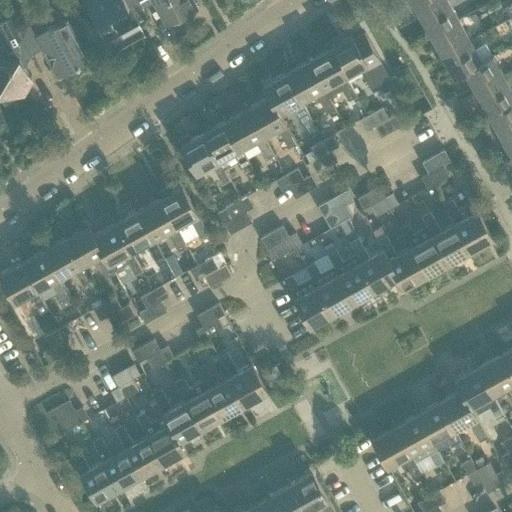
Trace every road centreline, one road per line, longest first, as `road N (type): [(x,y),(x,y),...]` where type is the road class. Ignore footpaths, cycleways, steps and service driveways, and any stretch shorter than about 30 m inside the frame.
road 1 (residential): [(0,415),(244,285),(248,234),(447,121)]
road 2 (residential): [(0,214),(308,0)]
